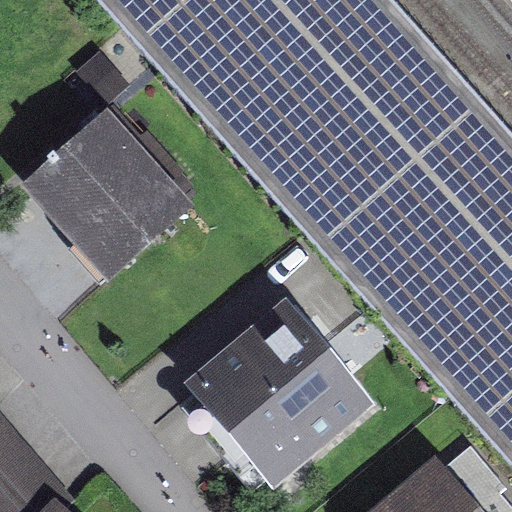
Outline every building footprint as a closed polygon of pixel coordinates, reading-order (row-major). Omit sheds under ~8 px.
[(511,138),(388,0),(89,0),(511,478),(511,138)] [(99,39),(63,63),(100,104),(136,80),(99,39)] [(30,187),(108,276),(179,213),(100,125),(30,187)] [(199,395),(273,483),(358,412),(284,324),(199,395)] [(0,511),(49,511),(63,500),(0,429),(0,511)] [(379,511),(380,511),(511,511),(511,487),(475,440),(379,511)]
